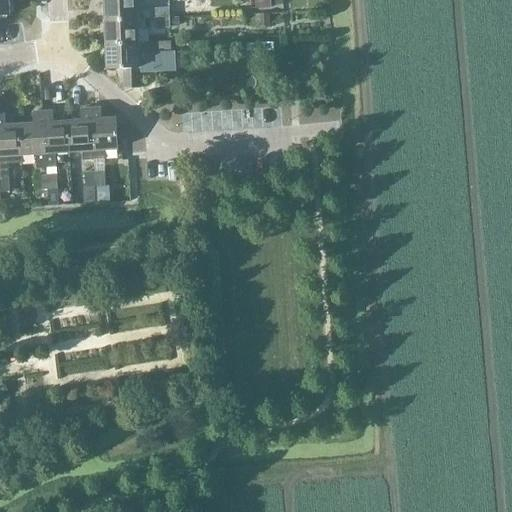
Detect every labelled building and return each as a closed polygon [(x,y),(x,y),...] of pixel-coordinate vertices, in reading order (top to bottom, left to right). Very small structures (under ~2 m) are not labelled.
[(0,0),(0,15),(13,14),(11,0),(0,0)] [(135,0),(103,0),(104,9),(105,21),(138,19),(143,19),(156,18),(171,18),(170,9),(136,11),(136,8),(135,0)] [(171,18),(156,18),(157,29),(171,28),(171,18)] [(138,19),(105,21),(106,39),(106,45),(130,44),(133,44),(139,43),(146,43),(146,30),(143,30),(143,19),(138,19)] [(130,44),(106,45),(107,69),(122,68),(123,89),(139,88),(138,71),(175,70),(174,53),(173,53),(172,42),(146,43),(139,43),(133,44),(130,44)] [(82,122),(67,123),(69,154),(82,153),(82,162),(91,161),(94,161),(91,111),(81,112),(82,122)] [(101,111),(91,111),(94,161),(104,160),(104,152),(117,151),(115,120),(102,120),(101,111)] [(54,113),(43,114),(45,155),(46,155),(46,167),(56,166),(55,155),(69,154),(67,123),(55,124),(54,113)] [(35,125),(20,126),(21,157),(35,156),(35,168),(46,167),(46,155),(45,155),(43,114),(34,114),(35,125)] [(6,116),(0,116),(0,192),(10,192),(9,178),(6,178),(5,165),(20,164),(19,157),(21,157),(20,126),(6,127),(6,116)] [(95,172),(84,173),(85,188),(96,187),(95,172)] [(106,187),(105,172),(95,172),(96,187),(104,187),(106,187)] [(48,190),(47,175),(37,176),(37,191),(48,190)] [(57,175),(47,175),(48,190),(57,189),(57,175)] [(0,465),(12,458),(5,447),(0,450),(0,465)]
